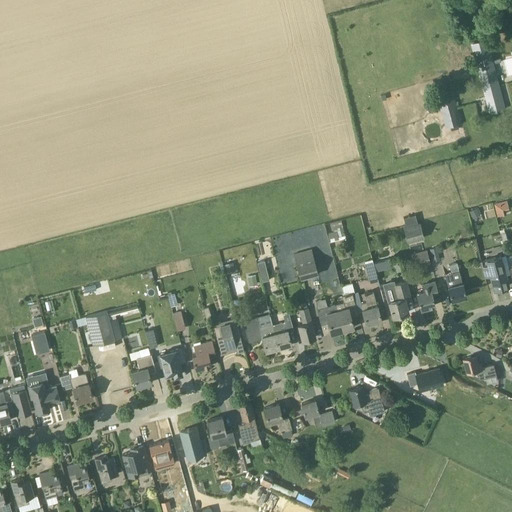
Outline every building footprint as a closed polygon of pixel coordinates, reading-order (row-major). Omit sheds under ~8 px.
[(488,40),(472,45),(490,113),(506,109),(488,40)] [(453,92),(438,96),(446,128),(462,123),(453,92)] [(503,209),(508,207),(507,201),(494,204),(497,216),(504,215),(503,209)] [(473,219),(481,215),(478,207),(469,211),(473,219)] [(404,228),(408,242),(423,237),(419,223),(404,228)] [(439,260),(435,247),(430,249),(433,261),(439,260)] [(318,274),(314,259),(311,249),(294,254),(301,279),(318,274)] [(426,250),(413,254),(415,260),(428,257),(426,250)] [(500,256),(487,259),(488,262),(482,264),(485,276),(491,275),(495,289),(508,286),(500,256)] [(264,260),(257,262),(262,282),(269,280),(264,260)] [(388,260),(374,263),(376,271),(390,267),(388,260)] [(225,264),(226,271),(234,268),(233,262),(225,264)] [(449,264),(451,273),(459,270),(457,262),(449,264)] [(377,278),(375,269),(373,263),(370,264),(365,266),(369,280),(377,278)] [(462,282),(459,270),(451,273),(445,274),(448,286),(452,301),(467,297),(463,282),(462,282)] [(249,286),(257,285),(255,275),(247,276),(249,286)] [(392,284),(396,299),(389,301),(393,316),(406,313),(404,304),(406,304),(404,295),(410,293),(407,280),(392,284)] [(421,309),(435,305),(433,297),(439,296),(435,281),(422,285),(424,291),(417,293),(421,309)] [(351,283),(341,286),(343,295),(352,293),(353,292),(351,283)] [(366,323),(381,320),(377,305),(373,291),(364,293),(366,301),(361,303),(358,292),(352,293),(357,312),(363,310),(366,323)] [(335,304),(342,330),(354,327),(350,315),(358,313),(357,312),(352,293),(343,295),(342,296),(343,302),(335,304)] [(289,313),(289,314),(292,326),(298,325),(303,341),(315,337),(311,321),(309,314),(306,302),(298,304),(299,310),(289,313)] [(137,303),(107,311),(109,316),(115,314),(138,308),(137,303)] [(342,330),(335,304),(317,309),(321,323),(328,321),(331,333),(342,330)] [(206,322),(211,317),(208,306),(203,308),(206,322)] [(107,311),(85,317),(93,345),(115,340),(110,321),(109,316),(107,311)] [(179,329),(185,327),(181,312),(174,314),(179,329)] [(270,316),(278,347),(291,344),(287,327),(292,326),(289,314),(283,316),(285,323),(278,325),(275,314),(270,316)] [(32,325),(40,323),(39,315),(30,316),(32,325)] [(212,322),(221,354),(228,352),(236,350),(237,353),(244,351),(235,316),(212,322)] [(266,350),(278,347),(270,316),(265,317),(267,327),(260,329),(260,328),(257,316),(243,320),(248,341),(262,338),(266,350)] [(153,329),(145,331),(150,348),(158,346),(153,329)] [(50,349),(45,331),(31,335),(36,353),(50,349)] [(194,362),(196,369),(211,365),(209,357),(216,356),(212,340),(201,343),(200,341),(193,343),(196,354),(192,355),(193,360),(193,362),(194,362)] [(175,375),(180,374),(179,371),(182,370),(179,360),(186,358),(182,346),(170,350),(171,355),(159,358),(161,365),(163,365),(166,375),(174,372),(175,375)] [(141,357),(136,358),(139,369),(132,371),(137,387),(151,383),(149,373),(156,371),(151,354),(150,354),(148,348),(139,350),(141,357)] [(480,381),(498,376),(495,364),(483,368),(481,361),(479,362),(477,354),(464,358),(468,372),(477,370),(480,381)] [(443,385),(438,368),(416,375),(415,372),(406,374),(409,386),(418,384),(419,391),(443,385)] [(63,390),(73,387),(77,402),(93,397),(89,383),(88,383),(86,373),(71,377),(70,373),(59,376),(63,390)] [(42,381),(27,385),(31,398),(34,397),(38,412),(51,409),(49,403),(60,400),(55,385),(44,388),(42,381)] [(383,404),(378,387),(370,390),(370,393),(365,394),(362,385),(349,389),(354,405),(355,407),(364,412),(376,409),(375,406),(383,404)] [(19,416),(32,412),(26,390),(13,393),(19,416)] [(0,391),(0,422),(11,420),(9,414),(16,413),(14,407),(12,401),(6,403),(3,391),(0,391)] [(332,410),(319,414),(319,412),(315,399),(302,403),(305,416),(312,414),(316,426),(335,421),(332,410)] [(243,419),(244,423),(238,425),(243,442),(260,438),(250,402),(239,405),(243,419)] [(281,432),(283,438),(293,435),(291,429),(292,429),(289,419),(283,420),(279,404),(264,408),(268,422),(278,420),(281,432)] [(232,428),(225,430),(222,416),(207,420),(211,436),(217,435),(220,445),(235,441),(232,428)] [(345,432),(351,430),(349,424),(343,426),(345,432)] [(197,427),(179,432),(187,461),(204,456),(197,427)] [(169,439),(150,444),(156,466),(175,461),(169,439)] [(123,454),(129,476),(151,470),(144,445),(130,449),(131,452),(123,454)] [(238,449),(243,471),(248,470),(246,463),(244,454),(242,448),(238,449)] [(95,459),(101,483),(113,480),(111,475),(118,473),(113,458),(107,459),(106,455),(95,459)] [(79,463),(67,466),(74,491),(85,488),(84,483),(90,481),(86,465),(80,467),(79,463)] [(210,468),(203,469),(208,490),(215,488),(210,468)] [(348,478),(350,474),(338,468),(336,473),(348,478)] [(274,475),(263,470),(262,474),(263,475),(260,482),(269,486),(274,475)] [(50,471),(39,474),(45,499),(57,495),(55,490),(62,489),(58,473),(51,475),(50,471)] [(151,475),(139,477),(141,486),(153,484),(151,475)] [(22,478),(11,482),(17,506),(29,503),(27,498),(34,496),(30,481),(23,483),(22,478)] [(0,511),(11,511),(9,503),(6,504),(2,489),(0,489),(0,511)] [(165,511),(171,510),(169,501),(161,503),(163,511),(165,511)]
